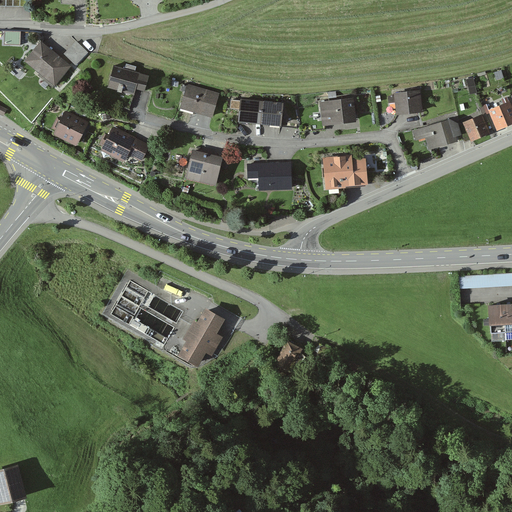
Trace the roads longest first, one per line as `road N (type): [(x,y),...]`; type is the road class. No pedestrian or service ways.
road 1 (residential): [(410,184),(389,138),(282,147),(134,116)]
road 2 (secondary): [(300,260),(213,244),(52,167)]
road 3 (residential): [(0,26),(123,26),(226,0)]
road 4 (secondary): [(511,253),(300,260)]
road 5 (unclassified): [(300,260),(316,225),(410,184)]
